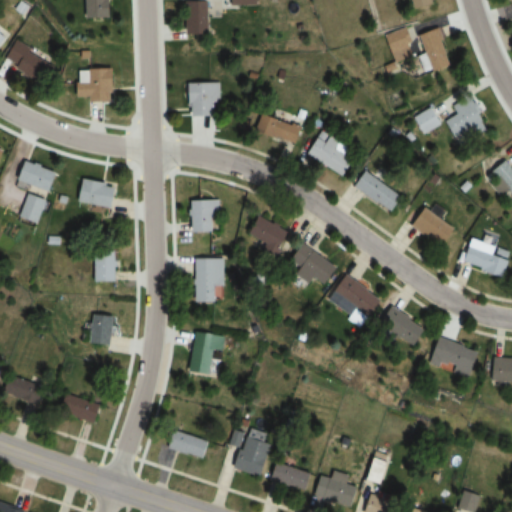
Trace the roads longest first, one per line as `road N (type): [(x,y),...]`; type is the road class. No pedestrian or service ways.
road 1 (residential): [(144,0),(151,340),(102,511)]
road 2 (residential): [(149,149),(249,169),(439,294),(511,317)]
road 3 (residential): [(149,149),(72,139),(0,107)]
